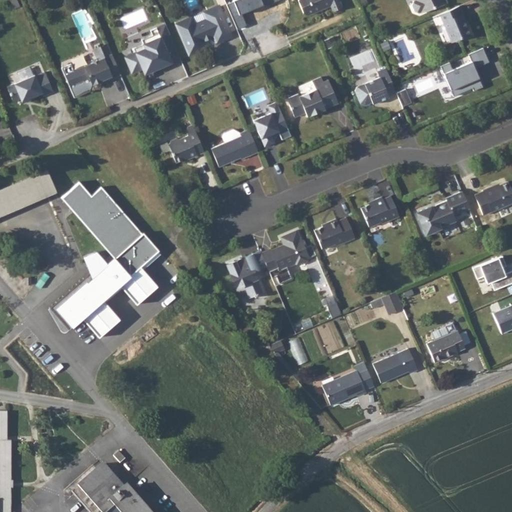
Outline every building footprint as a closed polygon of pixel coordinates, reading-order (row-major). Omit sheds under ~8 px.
[(229,0),(224,2),(236,31),(247,27),(242,13),(274,0),(229,0)] [(299,0),(298,2),(304,14),(309,16),(319,11),(318,8),(329,3),(333,12),(342,9),(338,0),(299,0)] [(419,0),(418,0),(417,4),(420,11),(424,12),(426,11),(426,12),(451,2),(450,0),(419,0)] [(192,19),(177,26),(190,55),(205,49),(202,42),(214,37),(217,44),(232,37),(220,7),(205,14),(207,21),(195,26),(192,19)] [(460,7),(440,16),(452,44),(462,39),(465,40),(471,38),(465,23),(466,22),(460,7)] [(171,63),(181,59),(166,26),(166,25),(151,32),(153,37),(142,41),(144,46),(134,50),(136,54),(126,59),(132,74),(143,70),(152,66),(154,72),(172,64),(171,63)] [(121,76),(108,45),(94,51),(99,61),(78,70),(83,82),(90,79),(93,85),(107,80),(108,82),(121,76)] [(483,47),(467,53),(470,61),(442,72),(451,94),(471,86),(473,89),(482,86),(475,68),(489,62),(483,47)] [(394,87),(386,70),(378,73),(380,78),(357,88),(355,92),(360,105),(365,107),(378,101),(378,103),(389,98),(388,96),(396,92),(394,87)] [(35,75),(7,87),(14,102),(21,99),(22,102),(29,98),(30,100),(43,95),(43,96),(53,92),(45,72),(35,76),(35,75)] [(324,111),(338,105),(328,82),(323,84),(321,79),(312,83),(316,91),(299,98),(298,96),(287,100),(295,119),(306,114),(307,119),(319,114),(318,111),(324,109),(324,111)] [(274,97),(265,101),(268,107),(250,115),(265,149),(275,145),(271,136),(278,133),(282,142),(291,138),(274,97)] [(189,137),(179,141),(176,140),(171,143),(169,145),(168,146),(175,164),(188,159),(189,160),(204,154),(196,134),(193,127),(188,129),(187,133),(189,137)] [(258,154),(249,131),(240,135),(233,132),(224,136),(223,138),(225,144),(211,150),(219,169),(241,160),(241,161),(258,154)] [(62,163),(47,170),(56,192),(61,198),(79,182),(62,163)] [(0,216),(56,192),(47,170),(0,189),(0,216)] [(79,182),(61,198),(109,253),(128,237),(79,182)] [(483,192),(475,195),(483,216),(511,203),(511,190),(509,182),(494,188),(493,187),(483,191),(483,192)] [(470,210),(462,192),(446,199),(447,201),(436,206),(437,209),(433,211),(432,207),(417,214),(426,235),(441,229),(439,224),(443,223),(444,225),(448,226),(454,223),(456,220),(454,216),(470,210)] [(399,217),(390,197),(383,200),(382,198),(373,201),(374,203),(361,209),(369,228),(381,222),(382,224),(399,217)] [(328,225),(314,231),(322,250),(335,244),(336,246),(355,238),(346,218),(337,222),(336,220),(327,223),(328,225)] [(74,228),(54,245),(71,264),(90,247),(74,228)] [(271,249),(261,254),(266,267),(269,273),(292,263),(293,265),(294,265),(298,266),(306,263),(308,259),(309,259),(301,238),(300,239),(297,231),(280,238),(283,245),(271,251),(271,249)] [(113,259),(59,306),(76,324),(160,251),(143,233),(113,259)] [(261,254),(260,252),(239,260),(240,262),(236,264),(235,262),(226,266),(236,289),(244,286),(249,298),(254,296),(255,298),(258,297),(257,294),(262,292),(254,272),(266,267),(261,254)] [(503,257),(473,269),(477,280),(484,277),(487,284),(491,282),(494,291),(511,283),(511,272),(505,275),(502,269),(507,267),(503,257)] [(396,292),(382,298),(389,314),(403,309),(396,292)] [(511,306),(494,314),(502,333),(511,328),(511,306)] [(1,349),(12,361),(34,340),(24,329),(20,332),(17,327),(5,337),(9,341),(1,349)] [(458,330),(427,343),(435,364),(459,354),(458,351),(466,348),(458,330)] [(300,337),(290,340),(299,364),(309,360),(300,337)] [(280,340),(267,346),(274,354),(284,350),(280,340)] [(408,349),(374,364),(382,383),(408,372),(409,375),(418,371),(408,349)] [(54,361),(43,371),(56,387),(68,377),(54,361)] [(366,367),(356,371),(322,385),(331,405),(356,395),(357,397),(366,393),(365,391),(374,387),(366,367)] [(0,413),(0,511),(11,511),(11,443),(6,443),(7,413),(0,413)] [(124,490),(103,465),(78,486),(100,511),(107,511),(113,507),(117,511),(149,511),(127,487),(124,490)]
